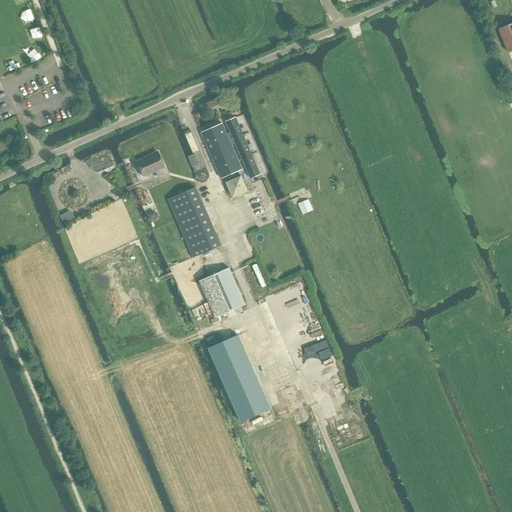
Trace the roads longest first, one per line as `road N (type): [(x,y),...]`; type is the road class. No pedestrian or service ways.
road 1 (track): [(356,511),(304,385),(275,358),(221,228),(220,194),(180,98)]
road 2 (unclassified): [(0,178),(400,0)]
